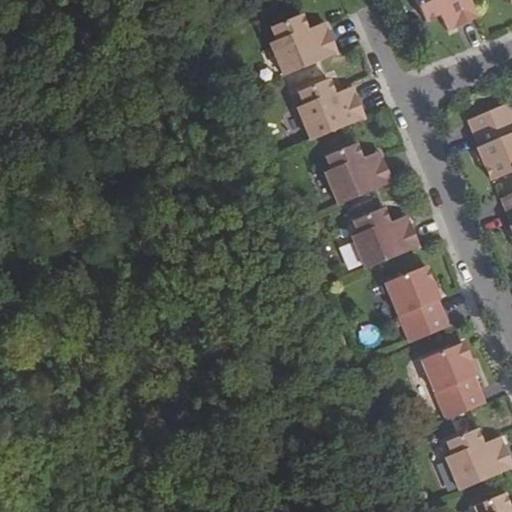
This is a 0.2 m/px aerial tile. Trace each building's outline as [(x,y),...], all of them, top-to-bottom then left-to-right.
[(0,0),(0,51),(3,64),(40,56),(27,0),(0,0)] [(474,15),(467,0),(409,0),(419,19),(434,13),(435,16),(443,12),(449,25),(474,15)] [(268,42),(282,75),(336,52),(325,26),(311,32),(308,24),(302,26),(296,11),(269,24),(276,39),(268,42)] [(443,12),(435,16),(441,29),(449,25),(443,12)] [(219,30),(203,18),(178,38),(191,50),(219,31),(219,30)] [(311,32),(325,26),(322,18),(308,24),(311,32)] [(40,56),(3,64),(5,77),(43,68),(40,56)] [(294,109),(307,142),(361,119),(352,94),(336,100),(333,92),(328,93),(322,79),(295,90),(300,107),(294,109)] [(348,86),(333,92),(336,100),(352,94),(348,86)] [(511,174),(511,123),(504,105),(465,123),(476,146),(473,147),(478,156),(482,166),(490,184),(511,174)] [(320,175),(333,207),(387,184),(378,159),(363,165),(360,157),(356,159),(350,145),(322,157),(328,171),(320,175)] [(363,165),(378,159),(374,151),(360,157),(363,165)] [(482,166),(478,156),(473,159),(477,169),(482,166)] [(508,232),(511,240),(511,191),(497,198),(509,223),(506,225),(508,232)] [(359,270),(413,247),(402,221),(388,227),(385,219),(380,220),(375,206),(347,218),(353,232),(345,236),(359,270)] [(388,227),(402,221),(399,213),(385,219),(388,227)] [(408,343),(446,327),(435,300),(436,298),(434,292),(429,282),(422,265),(382,283),(408,343)] [(434,280),(429,282),(434,292),(438,290),(434,280)] [(466,358),(468,357),(462,342),(422,359),(447,419),(483,404),(471,375),(473,375),(471,369),(466,358)] [(466,358),(471,369),(477,367),(472,355),(468,357),(466,358)] [(440,458),(453,491),(508,468),(498,443),(484,448),(481,440),(475,442),(470,428),(442,440),(448,455),(440,458)] [(484,448),(498,443),(494,434),(481,440),(484,448)] [(511,511),(511,508),(510,503),(505,505),(499,490),(471,502),(475,511),(511,511)]
